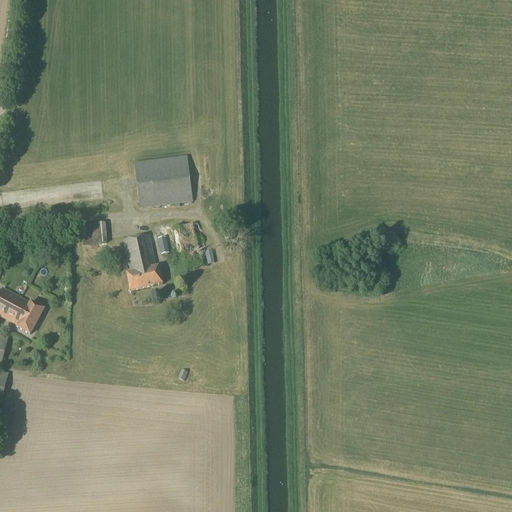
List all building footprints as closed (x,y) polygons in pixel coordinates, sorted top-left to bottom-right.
[(140,210),(192,203),(187,158),(134,165),(140,210)] [(82,247),(107,245),(105,224),(80,227),(82,247)] [(180,273),(207,266),(198,225),(173,231),(180,273)] [(155,268),(148,237),(123,242),(128,263),(124,264),(131,292),(162,285),(158,267),(155,268)] [(161,256),(169,254),(165,238),(157,239),(161,256)] [(207,266),(214,265),(212,252),(205,253),(207,266)] [(30,304),(2,290),(0,293),(0,317),(17,327),(17,329),(30,336),(44,310),(30,303),(30,304)] [(0,370),(8,337),(0,335),(0,405),(0,406),(8,375),(0,373),(0,370)] [(177,380),(184,383),(188,374),(180,372),(177,380)]
